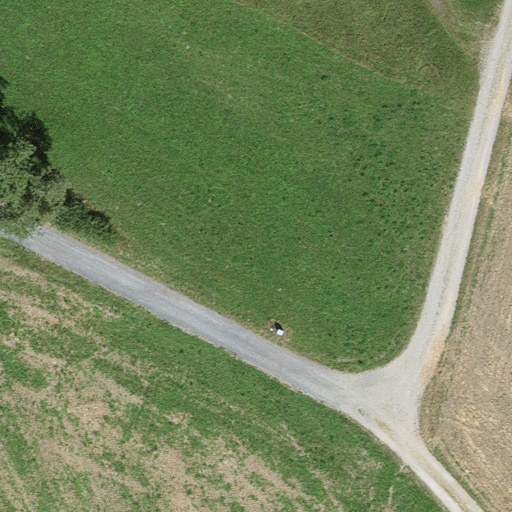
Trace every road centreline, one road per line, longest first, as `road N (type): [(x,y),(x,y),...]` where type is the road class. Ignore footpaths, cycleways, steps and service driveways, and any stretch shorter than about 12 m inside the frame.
road 1 (track): [(454,511),(351,402),(0,223)]
road 2 (track): [(380,433),(438,278),(511,8)]
